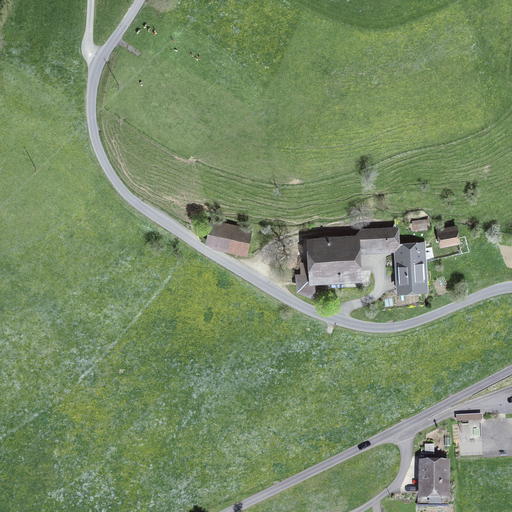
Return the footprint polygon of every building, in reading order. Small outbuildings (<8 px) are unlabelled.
[(249,228),(214,221),(210,242),(245,250),(249,228)] [(311,292),(324,292),(323,274),(349,272),(350,278),(359,277),(357,249),(398,247),(397,228),(363,230),(357,238),(312,241),(314,274),(298,275),(299,288),(311,292)] [(456,239),(454,229),(439,231),(441,242),(456,239)] [(401,287),(424,286),(422,245),(399,246),(401,287)] [(482,441),(482,414),(458,415),(459,441),(482,441)] [(421,456),(421,466),(424,466),(424,495),(445,495),(445,456),(421,456)]
